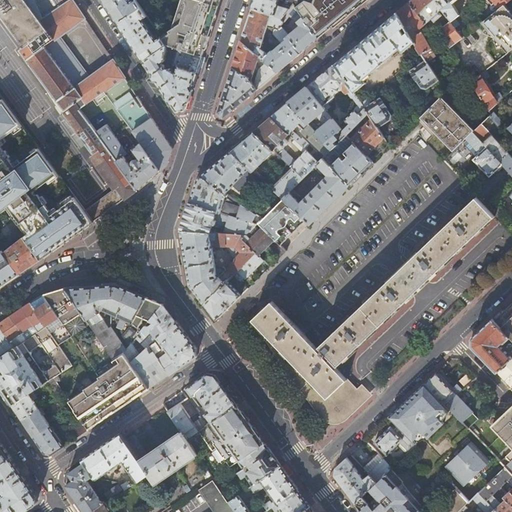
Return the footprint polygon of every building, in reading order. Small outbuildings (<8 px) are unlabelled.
[(49,29),(27,0),(0,0),(0,13),(24,47),(49,29)] [(39,0),(55,22),(77,6),(73,0),(71,2),(69,0),(39,0)] [(141,7),(136,0),(132,0),(131,1),(130,0),(102,0),(106,4),(119,23),(141,7)] [(185,0),(180,15),(178,15),(174,27),(169,31),(171,33),(162,39),(166,45),(170,46),(178,49),(202,56),(220,0),(185,0)] [(277,5),(278,0),(254,0),(252,7),(282,17),(293,3),(294,4),(295,2),(292,0),(285,0),(282,7),(277,5)] [(334,26),(356,7),(348,0),(303,0),(304,1),(296,7),(319,38),(334,26)] [(455,9),(452,4),(450,1),(446,3),(443,0),(410,0),(409,2),(425,21),(431,17),(434,20),(441,14),(439,10),(441,8),(447,15),(455,9)] [(418,26),(425,21),(409,2),(403,6),(396,12),(414,42),(413,43),(422,56),(425,60),(430,56),(432,53),(429,48),(431,47),(418,26)] [(294,4),(293,3),(282,17),(252,7),(241,40),(279,71),(293,59),(319,38),(296,7),(294,4)] [(511,48),(511,11),(505,3),(499,8),(482,21),(508,51),(511,48)] [(77,6),(55,22),(63,33),(85,18),(77,6)] [(131,41),(144,61),(166,45),(162,39),(161,37),(158,40),(144,20),(148,17),(141,7),(119,23),(131,41)] [(414,42),(396,12),(363,40),(335,64),(343,76),(354,92),(365,83),(363,80),(400,49),(402,52),(413,43),(414,42)] [(449,47),(462,37),(449,22),(439,30),(449,47)] [(75,102),(84,96),(77,87),(90,77),(60,35),(56,38),(49,29),(24,47),(20,50),(63,109),(62,109),(63,111),(75,102)] [(257,89),(279,71),(241,40),(236,56),(233,67),(250,77),(252,80),(257,63),(259,64),(259,65),(260,66),(258,68),(255,81),(253,82),(257,89)] [(185,109),(197,71),(178,65),(176,72),(171,70),(173,64),(168,62),(164,61),(165,58),(166,48),(166,45),(144,61),(159,83),(177,109),(185,109)] [(197,71),(202,56),(178,49),(173,64),(178,65),(197,71)] [(438,79),(425,60),(422,56),(418,58),(417,63),(419,65),(410,71),(421,87),(426,87),(438,79)] [(90,77),(77,87),(84,96),(89,103),(104,91),(125,77),(113,61),(90,77)] [(343,76),(335,64),(321,75),(308,86),(317,98),(325,108),(327,110),(331,107),(327,102),(335,96),(334,95),(337,92),(337,90),(341,90),(343,93),(346,93),(347,92),(351,97),(353,97),(358,105),(344,119),(347,123),(341,128),(346,134),(368,113),(361,103),(354,92),(343,76)] [(243,101),(257,89),(253,82),(252,80),(250,77),(233,67),(218,112),(220,114),(224,117),(243,101)] [(490,75),(486,69),(480,74),(471,80),(489,109),(503,97),(500,91),(496,93),(493,95),(483,79),(486,78),(490,75)] [(125,77),(104,91),(112,102),(128,124),(147,110),(125,77)] [(496,93),(486,78),(483,79),(493,95),(496,93)] [(289,102),(332,148),(346,134),(341,128),(333,118),(327,123),(325,121),(318,126),(311,120),(325,108),(317,98),(308,86),(300,93),(289,102)] [(60,176),(45,155),(0,95),(0,211),(7,206),(15,217),(27,233),(24,236),(40,259),(48,253),(78,232),(93,220),(85,210),(76,197),(60,176)] [(473,132),(475,130),(442,95),(421,116),(454,151),(467,138),(473,132)] [(371,118),(377,127),(389,119),(391,114),(379,98),(371,104),(370,101),(365,100),(361,103),(368,113),(371,118)] [(116,187),(124,198),(129,194),(137,188),(96,132),(80,109),(75,102),(63,111),(78,131),(94,153),(118,186),(116,187)] [(300,130),(325,155),(332,148),(289,102),(281,108),(271,116),(289,133),(294,138),(305,149),(310,144),(303,137),(302,138),(293,130),(299,124),(302,127),(300,130)] [(147,110),(128,124),(133,132),(153,118),(147,110)] [(494,111),(492,113),(475,130),(473,132),(483,142),(492,134),(493,135),(505,123),(494,111)] [(314,167),(319,162),(312,156),(305,149),(294,138),(292,141),(294,143),(304,153),(296,160),(283,148),(288,142),(284,139),(289,133),(271,116),(263,123),(254,131),(281,157),(288,164),(291,167),(303,178),(314,167)] [(153,118),(133,132),(141,142),(161,170),(167,165),(164,154),(173,147),(153,118)] [(366,155),(384,137),(377,127),(371,118),(350,138),(366,155)] [(96,132),(137,188),(154,175),(161,170),(141,142),(136,146),(128,136),(124,135),(118,139),(107,124),(96,132)] [(78,131),(45,155),(60,176),(73,167),(73,168),(94,153),(78,131)] [(243,140),(231,150),(255,173),(256,173),(258,171),(256,168),(266,158),(272,163),(275,160),(277,162),(281,157),(254,131),(243,140)] [(483,142),(473,132),(467,138),(471,143),(471,144),(475,148),(476,147),(476,148),(483,142)] [(351,186),(374,163),(366,155),(350,138),(346,134),(332,148),(325,155),(323,157),(349,184),(351,186)] [(511,155),(493,135),(492,134),(483,142),(487,146),(503,164),(511,174),(511,155)] [(503,164),(487,146),(473,158),(490,176),(503,164)] [(216,163),(200,175),(227,193),(234,186),(241,192),(248,184),(246,182),(248,182),(255,173),(231,150),(226,160),(216,163)] [(319,162),(323,157),(317,151),(312,156),(319,162)] [(288,164),(281,157),(277,162),(284,168),(288,164)] [(310,223),(349,184),(323,157),(319,162),(314,167),(321,174),(324,171),(328,174),(325,178),(304,199),(301,202),(297,198),(300,195),(293,188),(283,197),(305,219),(310,223)] [(283,198),(283,197),(293,188),(303,178),(291,167),(272,188),(282,197),(283,198)] [(303,178),(293,188),(300,195),(304,199),(325,178),(321,174),(314,167),(303,178)] [(196,179),(189,201),(214,209),(226,213),(249,221),(252,222),(257,213),(227,193),(200,175),(196,179)] [(116,187),(85,210),(93,220),(124,198),(116,187)] [(274,239),(280,244),(305,219),(283,197),(283,198),(282,197),(263,217),(258,222),(262,226),(274,239)] [(189,201),(181,229),(210,231),(211,225),(214,224),(215,218),(212,217),(214,209),(189,201)] [(323,351),(324,351),(341,369),(342,370),(408,306),(408,307),(438,278),(437,277),(497,219),(479,201),(420,258),(419,256),(388,286),(390,287),(323,351)] [(211,225),(210,231),(224,232),(226,213),(214,209),(212,217),(215,218),(214,224),(211,225)] [(224,232),(246,234),(251,229),(247,227),(249,221),(226,213),(224,232)] [(256,252),(258,255),(274,239),(262,226),(246,242),(256,252)] [(256,252),(246,242),(242,238),(246,234),(224,232),(210,231),(181,229),(189,284),(197,293),(204,303),(256,252)] [(27,268),(40,259),(24,236),(4,252),(5,252),(19,273),(27,268)] [(281,255),(286,250),(280,244),(275,249),(281,255)] [(0,286),(19,273),(5,252),(4,252),(2,249),(0,250),(0,286)] [(204,303),(217,319),(241,294),(232,285),(238,278),(240,280),(244,277),(245,278),(263,260),(258,255),(256,252),(204,303)] [(148,296),(117,282),(100,284),(65,287),(90,323),(114,358),(125,351),(132,342),(136,337),(143,329),(133,321),(148,296)] [(72,335),(90,323),(65,287),(48,292),(44,294),(72,335)] [(59,343),(72,335),(44,294),(36,299),(32,302),(47,325),(50,331),(59,343)] [(147,347),(177,320),(164,303),(148,296),(133,321),(143,329),(136,337),(140,341),(153,328),(155,330),(143,343),(147,347)] [(32,302),(0,322),(0,325),(15,347),(38,332),(38,330),(47,325),(32,302)] [(511,302),(494,320),(510,337),(511,338),(511,302)] [(339,372),(330,363),(321,354),(275,306),(256,325),(284,354),(310,381),(329,400),(348,382),(339,372)] [(494,320),(492,318),(472,338),(471,345),(510,386),(511,387),(511,386),(511,385),(511,356),(502,346),(497,347),(496,347),(494,345),(495,344),(499,344),(501,342),(502,343),(504,342),(510,337),(494,320)] [(148,385),(150,387),(166,376),(196,356),(197,347),(177,320),(147,347),(140,353),(132,361),(148,385)] [(0,357),(15,347),(0,325),(0,357)] [(1,389),(13,406),(30,394),(54,378),(58,375),(73,365),(59,343),(50,331),(47,325),(38,330),(38,332),(15,347),(0,357),(0,371),(4,369),(13,368),(32,355),(34,349),(38,346),(44,348),(54,361),(53,366),(47,370),(42,370),(40,365),(31,364),(7,379),(8,385),(1,389)] [(132,342),(125,351),(132,361),(140,353),(132,342)] [(95,370),(101,379),(112,396),(118,405),(130,397),(132,400),(142,392),(141,390),(148,385),(132,361),(125,351),(114,358),(95,370)] [(324,351),(321,354),(330,363),(339,372),(341,369),(324,351)] [(284,354),(282,357),(304,387),(326,418),(330,421),(331,422),(334,422),(336,423),(338,423),(341,422),(343,422),(345,421),(347,419),(371,397),(360,386),(356,390),(348,382),(329,400),(310,381),(284,354)] [(237,403),(216,373),(212,372),(208,372),(185,388),(209,423),(237,403)] [(436,372),(425,382),(446,404),(456,394),(468,383),(463,378),(453,387),(454,388),(452,389),(436,372)] [(70,401),(75,409),(81,419),(89,429),(117,410),(115,406),(118,405),(112,396),(101,379),(85,390),(86,391),(70,401)] [(425,382),(388,417),(397,426),(404,433),(412,442),(449,407),(446,404),(425,382)] [(511,410),(493,428),(511,448),(500,461),(505,466),(511,473),(511,385),(511,386),(511,387),(511,388),(511,410)] [(15,409),(22,420),(39,409),(37,406),(46,400),(42,394),(34,400),(30,394),(13,406),(15,409)] [(446,404),(449,407),(468,428),(479,418),(456,394),(446,404)] [(118,405),(120,408),(132,400),(130,397),(118,405)] [(182,431),(187,438),(197,432),(193,427),(195,425),(180,403),(168,410),(182,431)] [(240,460),(265,442),(237,403),(209,423),(200,429),(224,463),(228,461),(231,466),(240,460)] [(511,407),(511,406),(491,426),(493,428),(511,410),(511,407)] [(31,433),(33,436),(50,425),(39,409),(22,420),(31,433)] [(70,426),(77,437),(89,429),(81,419),(70,426)] [(50,425),(33,436),(39,445),(45,453),(52,454),(64,446),(50,425)] [(404,433),(397,426),(394,429),(391,426),(374,441),(386,454),(399,442),(408,451),(415,445),(412,442),(404,433)] [(147,474),(149,472),(140,459),(121,431),(106,442),(83,457),(85,461),(94,475),(95,476),(98,477),(124,459),(138,480),(139,479),(147,474)] [(164,495),(207,467),(187,438),(182,431),(140,459),(149,472),(164,495)] [(0,462),(11,456),(0,439),(0,462)] [(448,463),(448,464),(445,466),(464,486),(475,475),(478,477),(481,474),(478,472),(490,461),(471,441),(469,443),(464,447),(463,449),(459,453),(457,455),(453,458),(452,460),(448,463)] [(252,484),(281,465),(265,442),(240,460),(244,466),(237,472),(241,478),(246,475),(252,484)] [(363,467),(369,474),(377,482),(386,472),(391,468),(392,467),(378,453),(363,467)] [(0,511),(21,511),(36,503),(37,499),(38,496),(24,475),(11,456),(0,462),(0,486),(4,493),(0,495),(0,511)] [(364,479),(347,456),(335,467),(334,475),(355,502),(377,482),(369,474),(364,479)] [(84,511),(90,511),(106,501),(104,499),(102,500),(88,479),(94,475),(85,461),(69,472),(70,474),(68,475),(67,479),(66,484),(71,491),(84,511)] [(266,510),(271,506),(298,488),(290,477),(281,465),(252,484),(250,486),(255,492),(264,486),(271,496),(269,498),(270,500),(263,505),(266,510)] [(497,511),(511,511),(511,473),(505,466),(479,491),(497,511)] [(377,482),(355,502),(362,511),(417,511),(422,507),(412,496),(401,481),(403,480),(391,468),(386,472),(377,482)] [(149,477),(147,474),(139,479),(141,483),(149,477)] [(237,511),(229,500),(218,484),(215,478),(201,488),(216,511),(237,511)] [(218,484),(229,500),(238,494),(227,478),(218,484)] [(121,483),(125,489),(133,483),(130,479),(128,480),(127,479),(121,483)] [(458,511),(469,501),(456,487),(430,511),(458,511)] [(298,511),(299,511),(309,505),(307,502),(298,488),(271,506),(275,511),(298,511)] [(497,511),(479,491),(473,498),(485,511),(497,511)] [(237,511),(250,511),(238,494),(229,500),(237,511)] [(113,511),(106,501),(90,511),(113,511)]
